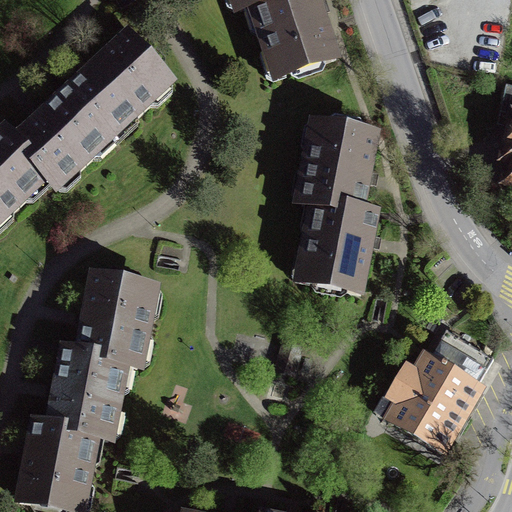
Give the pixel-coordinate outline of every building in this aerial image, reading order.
[(227,0),(232,15),(247,10),(279,0),(227,0)] [(316,0),(279,0),(247,10),(274,94),(340,73),(316,0)] [(71,92),(111,136),(167,86),(123,44),(71,92)] [(511,121),(496,197),(511,200),(511,88),(506,88),(499,119),(511,121)] [(13,148),(45,182),(54,191),(111,136),(71,92),(13,148)] [(291,208),(311,212),(363,222),(378,143),(306,129),(291,208)] [(0,225),(45,182),(13,148),(0,134),(0,225)] [(381,225),(363,222),(311,212),(294,305),(364,317),(381,225)] [(78,354),(126,365),(139,368),(156,294),(95,280),(78,354)] [(391,410),(380,429),(438,464),(498,366),(439,331),(411,377),(402,372),(381,405),(391,410)] [(302,349),(280,344),(272,376),(294,381),(302,349)] [(126,365),(78,354),(67,351),(49,427),(95,438),(108,441),(126,365)] [(79,511),(95,438),(49,427),(34,424),(17,505),(56,511),(79,511)]
